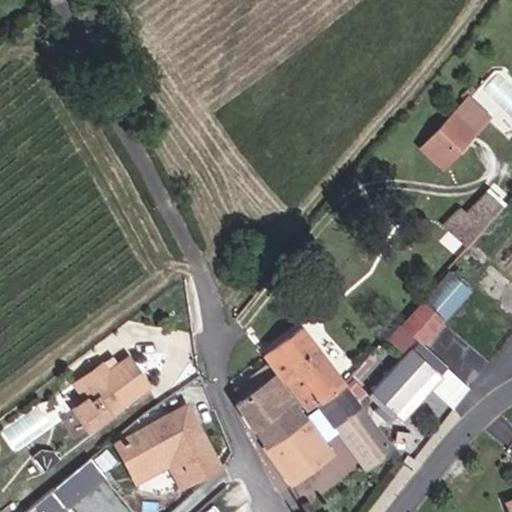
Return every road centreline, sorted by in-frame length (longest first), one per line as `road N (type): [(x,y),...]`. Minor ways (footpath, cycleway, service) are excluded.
road 1 (unknown): [(215,310),(306,233),(511,7)]
road 2 (residential): [(268,511),(207,274)]
road 3 (residential): [(405,511),(492,412),(511,400)]
